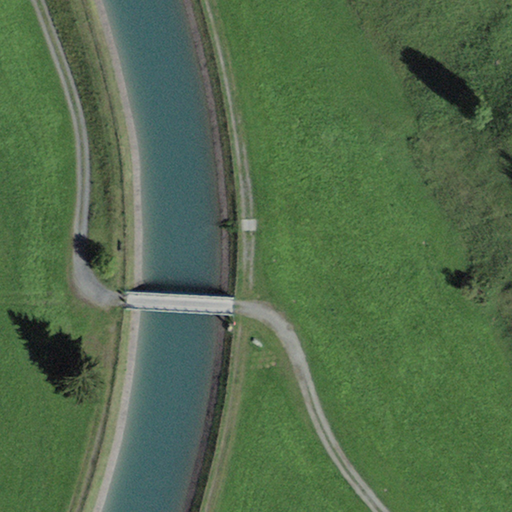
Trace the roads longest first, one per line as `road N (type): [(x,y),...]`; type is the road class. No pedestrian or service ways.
road 1 (track): [(392,511),(270,319),(233,306),(99,296),(85,271),(86,131),(41,0)]
road 2 (track): [(219,0),(246,159),(246,308),(233,470),(220,511)]
road 3 (track): [(77,511),(120,299)]
